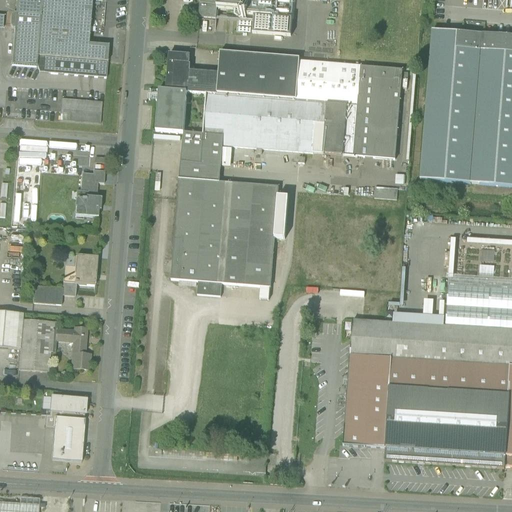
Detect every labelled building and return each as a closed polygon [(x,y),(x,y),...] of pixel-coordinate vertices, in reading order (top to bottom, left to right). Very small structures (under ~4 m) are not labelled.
[(17,0),(16,15),(40,17),(41,0),(17,0)] [(37,58),(47,58),(107,63),(109,47),(89,46),(92,0),(41,0),(40,17),(37,58)] [(217,20),(217,10),(218,0),(200,0),(199,19),(217,20)] [(218,0),(217,10),(248,12),(247,16),(254,17),(273,18),(274,0),(218,0)] [(37,58),(40,17),(16,15),(16,16),(14,15),(11,18),(10,28),(12,31),(14,31),(11,67),(37,69),(37,58)] [(273,18),(254,17),(252,35),(291,38),(292,20),(273,18)] [(420,181),(511,188),(511,38),(433,32),(420,181)] [(218,75),(217,95),(296,101),(299,63),(300,60),(220,54),(218,75)] [(166,92),(187,94),(189,66),(190,57),(169,55),(166,92)] [(39,74),(51,75),(46,63),(47,58),(37,58),(37,69),(39,74)] [(106,80),(107,63),(47,58),(46,63),(51,75),(106,80)] [(360,68),(299,63),(296,101),(296,103),(347,107),(357,108),(361,68),(360,68)] [(190,66),(189,66),(187,94),(206,96),(217,97),(217,95),(218,75),(197,73),(197,74),(189,74),(190,66)] [(357,108),(347,107),(343,157),(395,161),(403,71),(361,68),(357,108)] [(184,135),(184,134),(187,94),(166,92),(159,91),(159,92),(158,102),(156,133),(184,135)] [(148,101),(158,102),(159,92),(149,92),(148,101)] [(217,97),(206,96),(203,136),(223,137),(222,147),(223,148),(257,150),(257,155),(262,156),(263,151),(343,157),(347,107),(296,103),(217,97)] [(102,104),(62,101),(60,122),(100,125),(102,104)] [(184,135),(181,164),(221,168),(222,159),(222,150),(223,148),(222,147),(223,137),(203,136),(184,134),(184,135)] [(222,150),(222,159),(231,160),(232,150),(222,150)] [(22,166),(31,167),(32,155),(19,154),(18,166),(22,166)] [(229,168),(231,160),(222,159),(221,168),(229,168)] [(220,184),(221,168),(181,164),(179,181),(220,184)] [(75,218),(98,219),(99,211),(95,211),(97,185),(104,185),(105,173),(93,172),(93,178),(82,178),(80,193),(87,194),(86,201),(77,200),(75,218)] [(172,281),(198,284),(222,285),(261,289),(270,289),(271,289),(279,189),(220,184),(179,181),(172,281)] [(398,190),(375,189),(374,200),(397,201),(398,190)] [(479,279),(511,280),(511,242),(475,241),(470,245),(502,246),(502,256),(507,257),(508,258),(508,264),(497,263),(492,267),(480,267),(479,279)] [(76,286),(95,287),(97,259),(76,257),(74,285),(74,286),(76,286)] [(511,281),(449,278),(448,288),(511,291),(511,281)] [(62,297),(75,299),(76,286),(74,286),(74,285),(63,284),(62,290),(62,297)] [(221,298),(222,285),(198,284),(197,297),(221,298)] [(33,305),(61,307),(62,297),(62,290),(34,288),(33,305)] [(511,291),(448,288),(446,318),(446,328),(511,332),(511,291)] [(270,289),(261,289),(260,301),(269,301),(270,289)] [(431,316),(432,301),(423,301),(423,315),(431,316)] [(0,350),(21,352),(23,322),(22,322),(23,316),(0,313),(0,350)] [(394,325),(446,328),(446,318),(394,315),(394,325)] [(57,325),(23,322),(21,352),(19,372),(48,375),(50,355),(51,342),(52,332),(57,332),(57,325)] [(353,328),(350,371),(344,447),(361,448),(372,449),(386,450),(394,325),(386,324),(353,322),(353,328)] [(511,332),(446,328),(394,325),(386,450),(386,451),(505,458),(511,458),(511,332)] [(75,334),(57,332),(56,343),(74,344),(72,371),(89,372),(90,357),(84,356),(86,331),(75,330),(75,334)] [(84,416),(85,416),(86,402),(61,400),(51,399),(50,413),(84,416)] [(45,430),(54,430),(55,419),(84,422),(84,416),(50,413),(50,418),(46,417),(45,430)] [(85,422),(84,422),(55,419),(54,430),(51,462),(81,464),(85,422)] [(12,421),(11,452),(22,452),(22,445),(15,445),(16,421),(12,421)] [(250,453),(159,448),(159,459),(249,465),(250,453)] [(504,471),(505,468),(505,458),(386,451),(385,462),(385,463),(504,471)]
